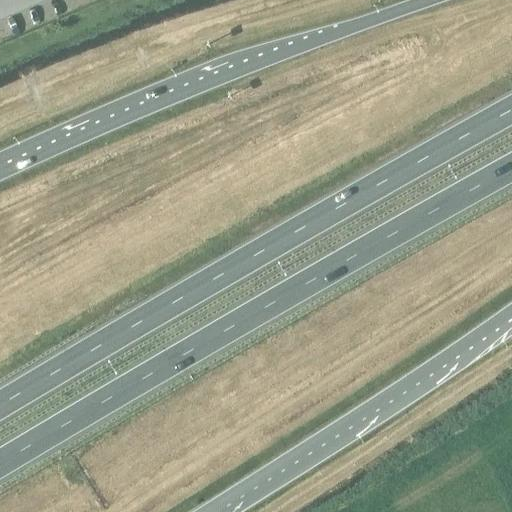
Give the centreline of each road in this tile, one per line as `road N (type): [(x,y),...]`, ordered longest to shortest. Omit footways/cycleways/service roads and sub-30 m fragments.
road 1 (trunk): [(0,471),(511,172)]
road 2 (trunk): [(511,115),(0,412)]
road 3 (trunk): [(436,0),(179,89),(0,170)]
road 4 (trunk): [(275,476),(511,314)]
